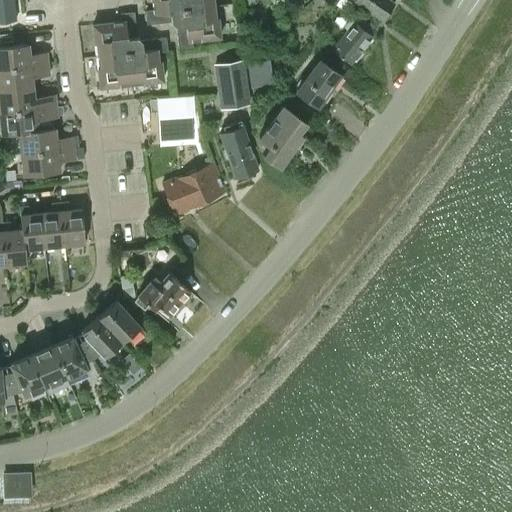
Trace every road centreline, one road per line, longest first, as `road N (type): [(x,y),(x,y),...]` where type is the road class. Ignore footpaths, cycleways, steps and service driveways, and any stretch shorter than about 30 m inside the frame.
road 1 (tertiary): [(0,458),(66,442),(112,420),(201,345),(349,170),(469,0)]
road 2 (residential): [(0,325),(89,294),(104,265),(67,0)]
